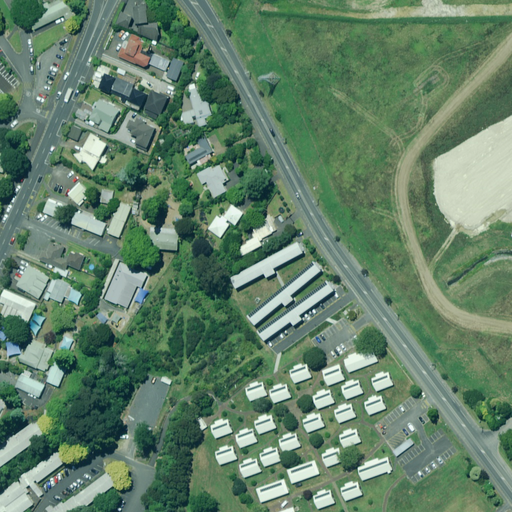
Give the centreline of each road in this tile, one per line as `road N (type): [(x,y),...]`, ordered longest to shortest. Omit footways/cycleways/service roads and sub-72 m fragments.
road 1 (tertiary): [(191,0),(330,245),(511,491)]
road 2 (tertiary): [(0,250),(99,15)]
